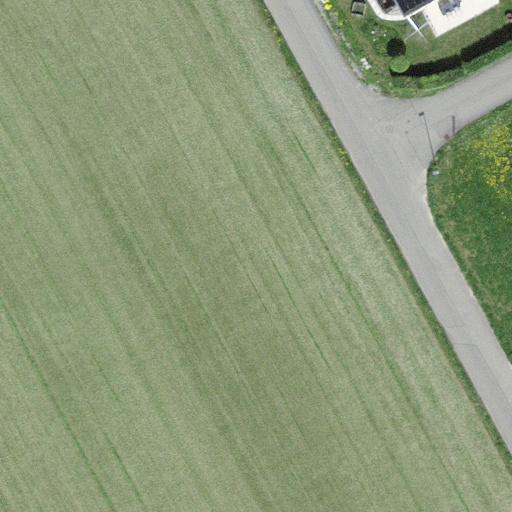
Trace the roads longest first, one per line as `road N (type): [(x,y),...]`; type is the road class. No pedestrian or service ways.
road 1 (unclassified): [(511,408),(375,150)]
road 2 (unclassified): [(375,150),(290,0)]
road 3 (residential): [(375,150),(511,78)]
